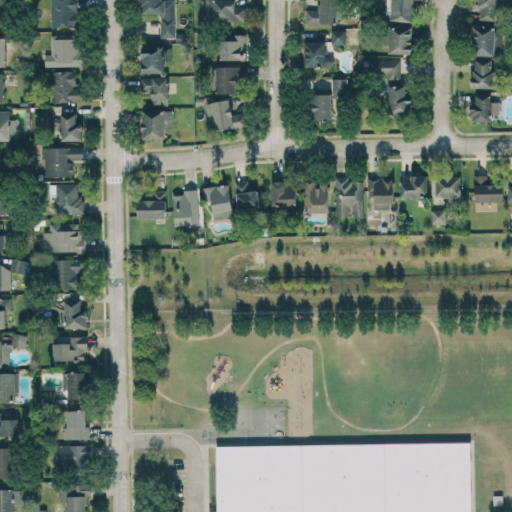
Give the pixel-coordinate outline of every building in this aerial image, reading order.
[(77,0),(50,0),(51,28),(78,27),(77,0)] [(174,0),(139,0),(139,13),(161,13),(161,37),(175,37),(174,0)] [(213,0),(213,20),(246,21),(246,6),(233,6),(233,0),(213,0)] [(304,23),(337,24),(337,0),(318,0),(319,10),(305,9),(304,23)] [(414,21),(414,0),(391,0),(391,20),(414,21)] [(498,0),(476,0),(476,8),(481,9),(479,19),(496,21),(498,0)] [(494,56),(495,25),(473,24),(472,55),(494,56)] [(412,54),(413,26),(389,26),(388,53),(412,54)] [(331,30),(331,44),(346,44),(346,29),(331,30)] [(326,55),(326,39),(320,39),(320,33),(315,34),(315,41),(304,42),(305,66),(333,66),(333,54),(326,55)] [(82,65),(82,51),(77,51),(76,34),(51,35),(51,55),(45,55),(45,66),(82,65)] [(220,60),(245,60),(246,36),(221,36),(220,60)] [(165,72),(164,60),(171,59),(171,43),(141,44),(142,73),(165,72)] [(400,59),(369,60),(370,77),(401,77),(400,59)] [(493,59),(476,59),(476,72),(471,72),(471,88),(494,87),(493,59)] [(246,66),(213,67),(213,93),(236,93),(236,80),(247,80),(246,66)] [(53,102),(83,101),(83,87),(76,87),(75,71),(52,71),(53,102)] [(169,78),(141,77),(141,90),(152,91),(152,103),(168,103),(169,78)] [(347,92),(347,78),(333,78),(333,91),(347,92)] [(331,93),(310,94),(310,120),(332,120),(331,93)] [(490,121),(491,114),(499,114),(500,94),(475,93),(475,103),(471,103),(470,121),(490,121)] [(232,114),(230,99),(207,102),(211,131),(248,126),(246,112),(232,114)] [(0,140),(19,140),(19,120),(10,120),(10,110),(0,110),(0,140)] [(60,111),(37,110),(36,123),(60,123),(60,111)] [(61,140),(83,141),(83,110),(61,110),(61,140)] [(166,138),(166,129),(173,129),(173,110),(142,110),(142,138),(166,138)] [(84,146),(44,147),(44,177),(72,176),(72,160),(84,160),(84,146)] [(0,176),(8,177),(8,158),(0,158),(0,150),(0,149),(0,176)] [(428,175),(410,175),(410,182),(400,181),(400,197),(427,198),(428,175)] [(504,201),(503,184),(490,184),(490,175),(474,175),(475,202),(504,201)] [(363,181),(349,181),(349,177),(336,177),(335,216),(351,217),(351,216),(363,216),(363,181)] [(392,177),(367,178),(367,191),(374,191),(374,209),(393,208),(392,177)] [(461,177),(432,177),(432,197),(460,197),(461,177)] [(258,190),(250,190),(249,180),(235,181),(238,210),(260,208),(258,190)] [(329,212),(328,180),(303,181),(304,206),(312,206),(313,213),(329,212)] [(271,181),(272,209),(297,209),(296,181),(271,181)] [(57,214),(85,214),(85,196),(78,196),(78,183),(57,183),(57,214)] [(202,188),(205,201),(211,200),(215,220),(234,216),(228,183),(202,188)] [(0,215),(9,215),(9,186),(0,186),(0,215)] [(198,189),(181,189),(182,194),(174,194),(174,225),(199,224),(198,189)] [(137,200),(138,218),(167,217),(166,190),(152,191),(153,199),(137,200)] [(431,223),(446,223),(446,209),(431,209),(431,223)] [(44,252),(84,251),(83,223),(49,223),(50,232),(44,232),(44,252)] [(27,275),(30,262),(12,258),(9,270),(27,275)] [(84,288),(83,259),(50,259),(50,274),(58,274),(58,289),(84,288)] [(0,327),(6,327),(6,311),(11,311),(11,298),(0,298),(0,327)] [(86,327),(87,310),(80,310),(80,299),(65,299),(64,327),(86,327)] [(0,366),(10,366),(10,347),(26,347),(26,333),(12,334),(12,339),(0,339),(0,366)] [(84,360),(84,350),(88,350),(87,336),(70,336),(70,343),(53,343),(54,360),(84,360)] [(69,400),(86,399),(86,371),(68,372),(69,400)] [(14,373),(0,372),(0,402),(14,402),(14,373)] [(66,439),(90,438),(89,426),(86,426),(86,410),(66,411),(66,439)] [(0,435),(18,435),(18,418),(3,419),(3,412),(0,412),(0,435)] [(217,511),(216,444),(470,440),(471,511),(217,511)] [(89,444),(56,445),(56,468),(89,468),(89,444)] [(12,448),(0,447),(0,476),(12,477),(12,448)] [(66,511),(85,511),(86,496),(90,497),(91,484),(59,484),(59,501),(67,501),(66,511)] [(13,511),(14,504),(21,504),(21,489),(0,489),(0,511),(13,511)]
